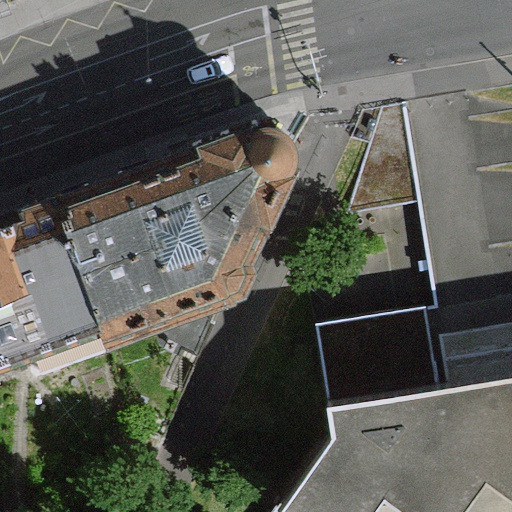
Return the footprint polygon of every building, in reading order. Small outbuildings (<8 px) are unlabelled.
[(420,202),(405,103),(384,106),(349,212),(420,202)] [(61,200),(103,322),(107,332),(233,289),(296,155),(295,141),(287,129),(279,125),(268,124),(61,200)] [(0,221),(0,359),(103,322),(61,200),(0,221)] [(331,398),(439,381),(427,303),(318,321),(331,398)] [(283,502),(297,511),(371,511),(386,490),(416,511),(461,511),(488,474),(511,490),(511,369),(439,381),(331,398),(337,429),(283,502)] [(371,511),(511,511),(511,490),(488,474),(461,511),(416,511),(386,490),(371,511)]
